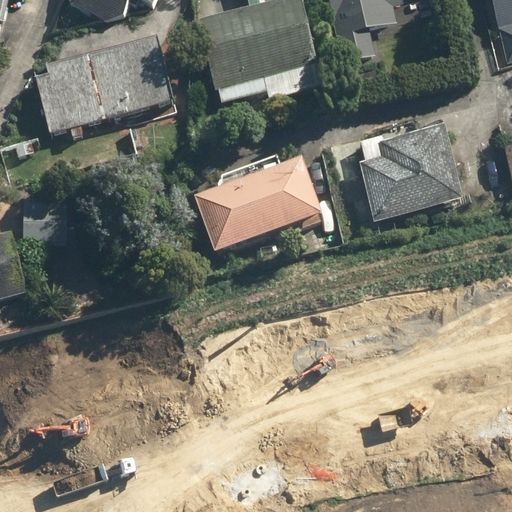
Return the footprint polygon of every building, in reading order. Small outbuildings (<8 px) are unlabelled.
[(0,0),(0,54),(6,57),(22,6),(3,0),(0,0)] [(142,0),(158,7),(161,0),(78,0),(74,8),(123,31),(137,0),(142,0)] [(329,92),(307,0),(250,0),(255,19),(210,29),(228,106),(275,95),(277,104),(329,92)] [(332,0),(348,70),(383,63),(378,39),(402,33),(398,14),(409,12),(406,1),(412,0),(332,0)] [(511,0),(496,0),(511,67),(511,0)] [(164,42),(62,68),(65,80),(42,85),(56,142),(181,111),(164,42)] [(378,143),(361,147),(380,227),(470,206),(451,126),(429,131),(426,120),(376,133),(378,143)] [(316,162),(204,203),(224,258),(336,217),(316,162)] [(71,209),(29,207),(26,246),(69,248),(71,209)] [(22,238),(0,243),(0,308),(37,300),(22,238)]
